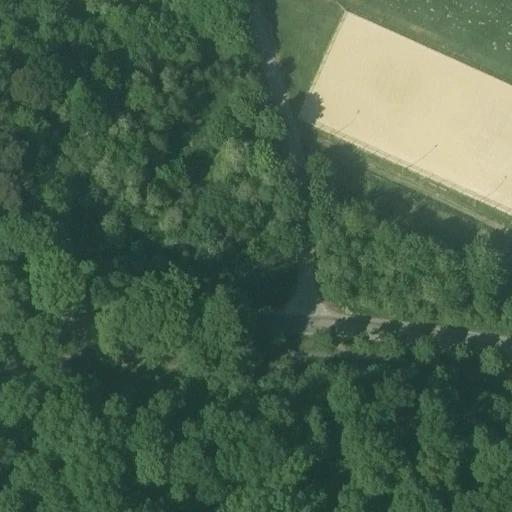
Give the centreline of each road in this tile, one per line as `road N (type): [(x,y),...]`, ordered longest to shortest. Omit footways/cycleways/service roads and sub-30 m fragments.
road 1 (unclassified): [(308,324),(298,182),(241,0)]
road 2 (unclassified): [(0,336),(308,324)]
road 3 (unclassified): [(308,324),(511,350)]
